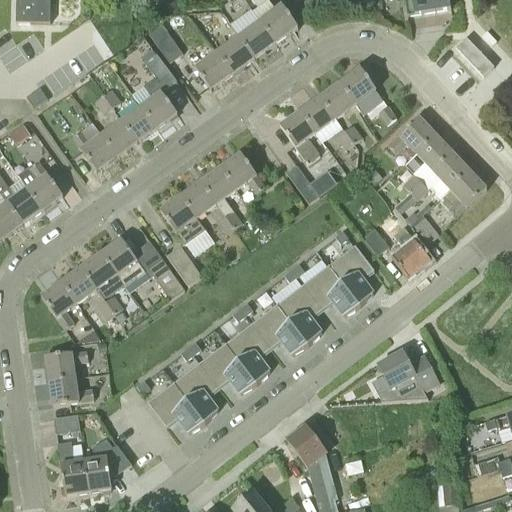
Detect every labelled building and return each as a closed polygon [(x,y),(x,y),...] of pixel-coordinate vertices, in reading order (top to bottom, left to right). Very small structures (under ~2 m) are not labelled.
[(16,0),(16,26),(49,26),(49,0),(16,0)] [(310,0),(307,0),(297,8),(307,22),(319,12),(310,0)] [(404,0),(407,18),(449,12),(447,0),(404,0)] [(260,24),(276,47),(298,31),(282,9),(260,24)] [(254,62),(276,47),(260,24),(238,40),(254,62)] [(169,66),(182,57),(161,27),(148,37),(169,66)] [(233,78),(254,62),(238,40),(217,55),(233,78)] [(466,41),(457,49),(482,75),(491,67),(466,41)] [(156,58),(152,52),(143,59),(142,59),(146,65),(156,58)] [(211,94),(233,78),(217,55),(195,71),(211,94)] [(140,109),(156,132),(177,117),(162,96),(177,85),(156,58),(146,65),(145,66),(156,81),(144,89),(132,98),(140,109)] [(340,87),(355,109),(376,94),(360,72),(340,87)] [(335,123),(355,109),(340,87),(320,101),(335,123)] [(34,112),(48,102),(40,91),(26,100),(34,112)] [(103,118),(112,112),(120,106),(112,93),(94,105),(103,118)] [(315,137),(335,123),(320,101),(300,115),(315,137)] [(136,146),(156,132),(140,109),(120,123),(136,146)] [(387,129),(397,122),(388,110),(378,117),(387,129)] [(308,143),(315,137),(300,115),(280,130),(307,168),(319,159),(308,143)] [(415,158),(435,139),(418,121),(388,149),(395,157),(405,148),(415,158)] [(136,146),(120,123),(100,138),(116,161),(136,146)] [(14,143),(17,147),(30,138),(23,128),(10,137),(14,143)] [(344,136),(353,148),(362,142),(353,129),(344,136)] [(116,161),(100,138),(90,145),(82,134),(72,142),(96,176),(116,161)] [(345,154),(353,148),(344,136),(336,142),(345,154)] [(431,175),(451,157),(435,139),(415,158),(431,175)] [(220,172),(236,194),(247,186),(256,198),(265,191),(241,157),(220,172)] [(448,193),(469,176),(451,157),(431,175),(432,176),(421,186),(409,196),(394,211),(401,219),(428,194),(431,190),(441,200),(448,193)] [(26,191),(42,214),(63,199),(39,165),(29,172),(28,170),(18,178),(27,191),(26,191)] [(308,208),(319,200),(297,169),(286,177),(308,208)] [(224,202),(236,194),(220,172),(200,186),(216,209),(224,221),(234,234),(242,227),(224,202)] [(376,188),(383,182),(375,173),(368,179),(376,188)] [(448,193),(441,200),(441,201),(444,199),(453,208),(448,213),(448,214),(444,218),(451,226),(455,221),(456,222),(486,194),(469,176),(448,193)] [(42,214),(26,191),(15,200),(0,178),(0,197),(6,206),(21,229),(42,214)] [(409,196),(421,186),(413,178),(402,188),(409,196)] [(196,223),(216,209),(200,186),(180,201),(196,223)] [(196,223),(180,201),(160,215),(176,238),(177,237),(185,248),(204,234),(196,223)] [(21,229),(6,206),(0,210),(0,239),(2,242),(21,229)] [(418,221),(415,218),(413,215),(404,223),(410,229),(419,222),(418,221)] [(408,282),(430,264),(391,217),(381,225),(403,251),(391,261),(408,282)] [(433,247),(444,238),(429,220),(418,230),(433,247)] [(225,240),(234,234),(224,221),(216,227),(225,240)] [(377,260),(389,251),(374,231),(362,241),(377,260)] [(335,240),(341,248),(348,242),(343,235),(335,240)] [(101,257),(117,279),(125,291),(145,277),(137,266),(121,243),(101,257)] [(362,283),(374,274),(355,249),(329,269),(361,311),(373,298),(362,283)] [(188,291),(202,281),(180,250),(166,260),(188,291)] [(97,294),(117,279),(101,257),(81,272),(97,294)] [(170,303),(184,294),(162,263),(148,272),(153,280),(154,280),(162,292),(170,303)] [(297,281),(305,276),(299,268),(291,273),(297,281)] [(361,311),(329,269),(303,289),(322,314),(333,305),(344,320),(361,311)] [(77,308),(97,294),(81,272),(61,286),(77,308)] [(290,287),(297,281),(291,273),(284,279),(290,287)] [(66,316),(77,308),(61,286),(41,300),(65,334),(74,328),(66,316)] [(311,322),(322,314),(303,289),(277,308),(309,350),(322,337),(311,322)] [(105,306),(114,319),(123,312),(114,300),(105,306)] [(106,325),(114,319),(105,306),(97,312),(106,325)] [(246,320),(253,315),(247,307),(240,313),(246,320)] [(292,359),(309,350),(277,308),(251,328),(270,353),(281,344),(292,359)] [(238,326),(246,320),(240,313),(232,318),(238,326)] [(259,361),(270,353),(251,328),(225,347),(257,389),(270,376),(259,361)] [(201,354),(195,346),(188,352),(194,359),(201,354)] [(105,347),(98,347),(99,355),(106,354),(105,347)] [(241,398),(257,389),(225,347),(200,367),(218,392),(230,383),(241,398)] [(187,365),(194,359),(188,352),(181,357),(187,365)] [(49,385),(76,382),(74,368),(88,366),(86,355),(45,361),(49,385)] [(408,368),(402,356),(377,369),(390,393),(414,381),(422,396),(438,388),(423,360),(408,368)] [(207,400),(218,392),(200,367),(174,386),(205,428),(218,415),(207,400)] [(76,382),(49,385),(53,410),(93,404),(92,393),(78,395),(76,382)] [(143,398),(150,392),(144,385),(137,390),(143,398)] [(189,437),(205,428),(174,386),(147,406),(166,431),(178,422),(189,437)] [(56,437),(80,434),(78,419),(54,422),(56,437)] [(496,421),(485,425),(488,434),(498,430),(496,421)] [(332,511),(320,462),(327,458),(305,429),(287,443),(309,472),(310,481),(318,511),(332,511)] [(83,464),(88,496),(112,493),(110,481),(115,480),(131,469),(117,450),(113,452),(107,443),(93,451),(95,462),(83,464)] [(88,496),(83,464),(73,466),(70,446),(57,448),(64,499),(88,496)] [(474,468),(478,480),(500,473),(511,469),(509,461),(498,465),(497,460),(474,468)] [(511,468),(511,469),(500,473),(502,480),(511,476),(511,468)] [(443,487),(445,509),(458,508),(456,485),(443,487)] [(266,511),(255,497),(235,511),(266,511)] [(303,511),(297,502),(280,511),(303,511)]
